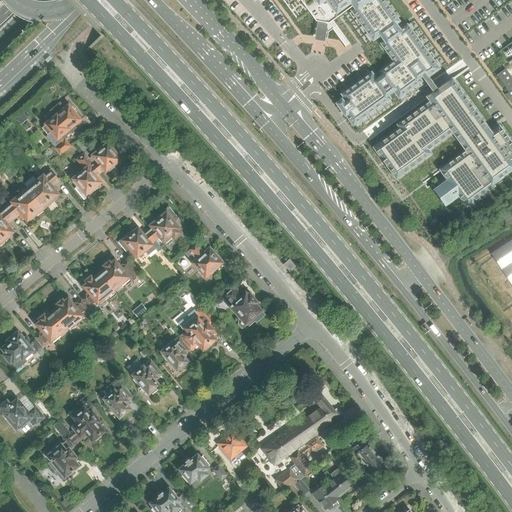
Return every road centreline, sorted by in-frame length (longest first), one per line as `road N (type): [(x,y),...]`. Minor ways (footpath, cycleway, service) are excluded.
road 1 (primary): [(88,0),(340,281),(511,500)]
road 2 (primary): [(511,467),(356,269),(115,0)]
road 3 (primary): [(150,0),(347,224),(511,431)]
road 4 (primary): [(511,395),(343,177),(184,0)]
road 5 (residential): [(83,511),(312,327)]
road 6 (residential): [(0,303),(176,169)]
road 7 (residential): [(176,169),(312,327)]
road 8 (residential): [(422,470),(312,327)]
road 9 (residential): [(93,78),(176,169)]
